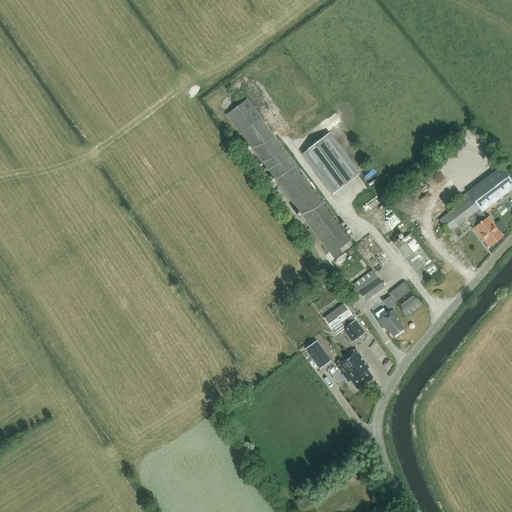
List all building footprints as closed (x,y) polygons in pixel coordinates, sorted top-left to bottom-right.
[(352,239),(328,208),(247,99),(226,114),(308,223),(334,259),(342,253),(339,249),(352,239)] [(358,175),(328,135),(303,153),(333,193),(358,175)] [(502,236),(493,225),(496,224),(489,216),(487,218),(481,211),(511,187),(511,177),(502,164),(449,204),(452,209),(438,218),(449,233),(467,219),(475,229),(474,230),(478,236),(480,234),(489,246),(502,236)] [(423,282),(438,271),(410,234),(395,245),(423,282)] [(372,269),(353,283),(363,299),(383,285),(372,269)] [(395,303),(405,316),(422,304),(407,282),(389,294),(390,295),(382,301),(387,308),(395,303)] [(352,341),(364,332),(343,303),(323,317),(335,334),(343,328),(352,341)] [(393,336),(404,328),(399,321),(401,320),(393,309),(378,319),(384,327),(385,326),(393,336)] [(315,341),(305,348),(314,361),(324,354),(315,341)] [(357,388),(372,377),(366,368),(368,367),(356,349),(335,363),(348,381),(351,379),(357,388)]
